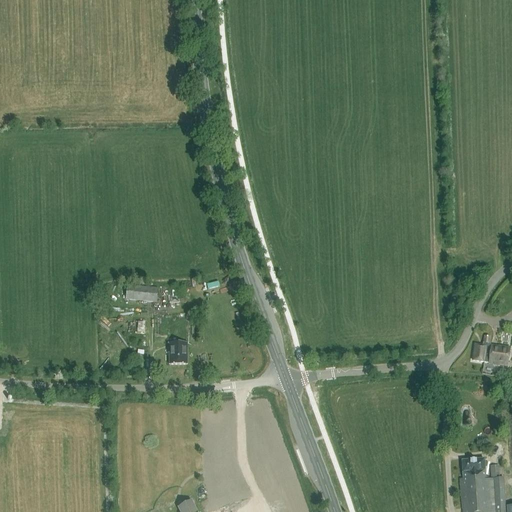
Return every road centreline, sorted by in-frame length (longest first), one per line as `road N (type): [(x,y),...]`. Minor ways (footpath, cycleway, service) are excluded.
road 1 (primary): [(285,380),(231,235),(193,0)]
road 2 (unclassified): [(0,383),(147,390),(285,380)]
road 3 (unclassified): [(285,380),(450,358),(481,297),(511,263)]
road 4 (track): [(5,384),(6,400),(104,410),(108,511)]
road 5 (primary): [(335,511),(285,380)]
